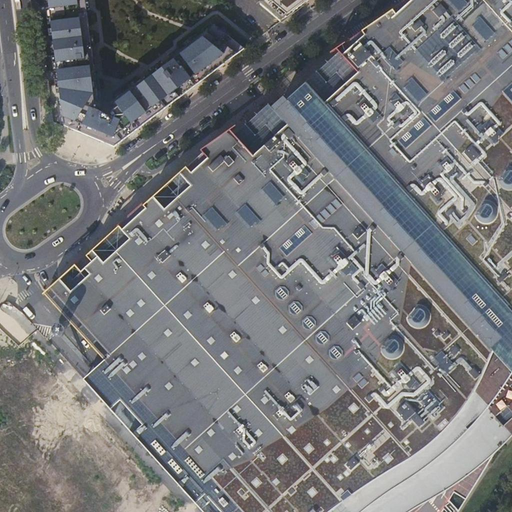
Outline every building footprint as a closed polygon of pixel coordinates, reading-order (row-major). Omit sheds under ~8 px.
[(61,294),(45,295),(106,362),(85,381),(177,482),(196,504),(205,496),(206,495),(221,511),(457,511),(459,509),(508,434),(511,427),(511,0),(411,0),(352,50),(354,52),(352,54),(370,74),(324,114),(304,91),(282,109),(275,116),(268,108),(227,144),(223,140),(210,151),(196,163),(197,163),(182,176),(182,177),(191,187),(182,195),(164,211),(153,199),(137,214),(119,229),(120,229),(130,241),(104,263),(94,252),(93,252),(94,256),(97,269),(71,293),(61,294)] [(115,147),(245,49),(215,25),(110,105),(98,99),(85,0),(48,0),(64,125),(115,147)] [(264,0),(261,5),(280,22),(309,0),(264,0)] [(339,54),(305,85),(325,105),(359,74),(339,54)] [(182,176),(154,198),(165,211),(172,204),(182,195),(192,187),(182,176)] [(120,229),(94,252),(104,264),(130,241),(120,229)] [(87,258),(61,294),(71,293),(97,269),(87,258)] [(192,511),(6,305),(0,309),(0,511),(192,511)] [(221,511),(205,494),(195,503),(202,511),(221,511)]
